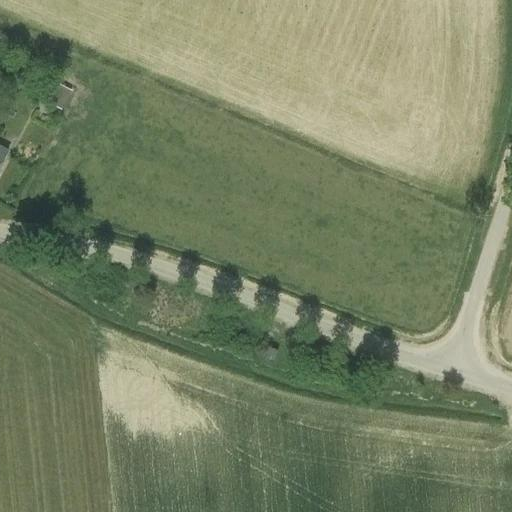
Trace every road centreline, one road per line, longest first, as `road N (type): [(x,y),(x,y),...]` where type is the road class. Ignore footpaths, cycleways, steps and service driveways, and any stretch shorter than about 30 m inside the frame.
road 1 (unclassified): [(452,370),(179,274),(0,232)]
road 2 (unclassified): [(452,370),(511,180)]
